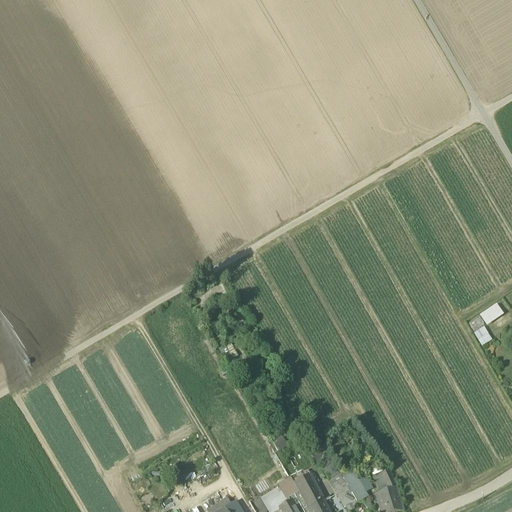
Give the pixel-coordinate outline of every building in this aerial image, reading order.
[(496,306),(479,317),(486,328),(503,317),(496,306)] [(484,329),(473,335),(481,349),(492,342),(484,329)] [(294,431),(311,462),(322,456),(304,424),(294,431)] [(273,444),(277,453),(287,448),(282,438),(273,444)] [(356,505),(351,496),(346,489),(342,481),(331,463),(320,469),(344,511),(356,505)] [(388,472),(380,476),(387,489),(388,492),(396,489),(388,472)] [(342,481),(346,489),(357,482),(356,481),(353,475),(342,481)] [(374,479),(380,492),(387,489),(380,476),(374,479)] [(294,485),(307,511),(327,511),(310,477),(294,485)] [(364,477),(356,481),(357,482),(361,490),(365,496),(373,491),(364,477)] [(357,482),(346,489),(351,496),(361,490),(357,482)] [(286,506),(290,504),(288,500),(294,497),(297,495),(291,484),(278,492),(286,506)] [(402,511),(396,489),(388,492),(376,496),(375,496),(379,511),(402,511)] [(351,496),(356,505),(367,499),(365,496),(361,490),(351,496)] [(302,511),(294,497),(288,500),(290,504),(291,503),(294,509),(295,511),(302,511)] [(205,511),(220,511),(230,506),(226,500),(205,511)] [(279,510),(280,511),(288,511),(294,509),(291,503),(290,504),(286,506),(279,510)]
